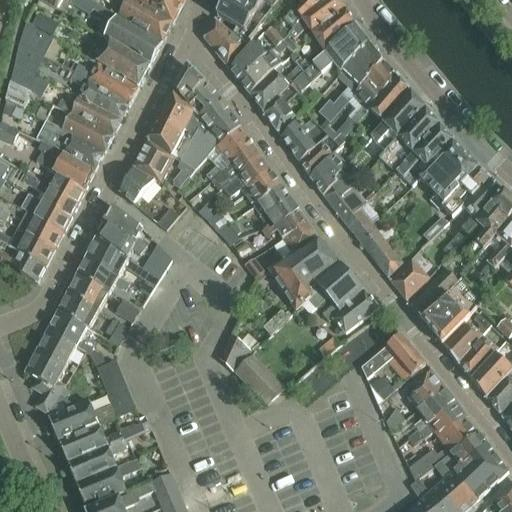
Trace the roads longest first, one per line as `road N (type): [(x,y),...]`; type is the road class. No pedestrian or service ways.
road 1 (residential): [(511,457),(188,41)]
road 2 (residential): [(0,328),(40,309),(58,289),(188,41)]
road 3 (unclassified): [(511,175),(361,0)]
